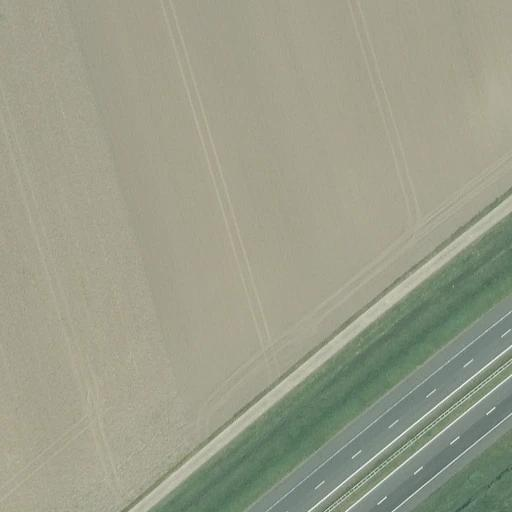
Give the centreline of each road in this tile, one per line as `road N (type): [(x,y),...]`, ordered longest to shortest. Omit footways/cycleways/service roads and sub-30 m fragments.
road 1 (unclassified): [(137,511),(511,202)]
road 2 (motorway): [(511,329),(289,511)]
road 3 (motorway): [(370,511),(511,392)]
